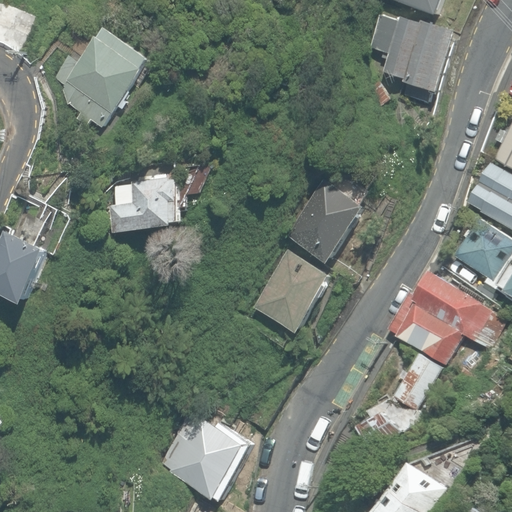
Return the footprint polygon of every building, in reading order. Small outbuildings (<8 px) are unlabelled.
[(397,0),(444,16),(448,0),(397,0)] [(409,84),(445,94),(464,32),(428,21),(427,25),(404,18),(403,21),(383,15),(373,48),(393,54),(387,73),(410,80),(409,84)] [(94,119),(107,127),(153,54),(108,26),(84,64),(72,56),(56,81),(67,87),(65,91),(68,104),(71,106),(83,113),(80,118),(90,125),(94,119)] [(370,89),(381,106),(393,99),(382,81),(370,89)] [(498,158),(511,165),(511,132),(511,134),(503,130),(499,140),(505,143),(498,158)] [(470,202),(511,226),(511,173),(492,162),(470,202)] [(289,238),(335,265),(369,207),(365,205),(372,193),(339,174),(332,186),(323,181),(289,238)] [(113,186),(118,234),(187,226),(182,179),(113,186)] [(511,239),(482,219),(474,232),(471,230),(467,235),(470,238),(458,256),(490,277),(487,282),(511,298),(511,239)] [(0,250),(0,293),(33,306),(56,249),(8,230),(0,250)] [(256,306),(304,333),(336,276),(287,249),(256,306)] [(402,334),(449,364),(467,337),(490,351),(509,322),(435,275),(421,297),(413,292),(391,327),(402,334)] [(251,421),(269,431),(274,423),(319,342),(300,331),(250,421),(251,421)] [(455,363),(464,368),(471,359),(461,353),(455,363)] [(363,426),(377,450),(406,432),(427,420),(421,409),(447,368),(424,354),(397,397),(372,410),(376,419),(363,426)] [(219,428),(192,412),(161,467),(223,502),(257,443),(222,423),(219,428)] [(367,450),(351,449),(350,474),(367,475),(367,450)] [(374,511),(433,511),(451,489),(413,461),(374,511)]
